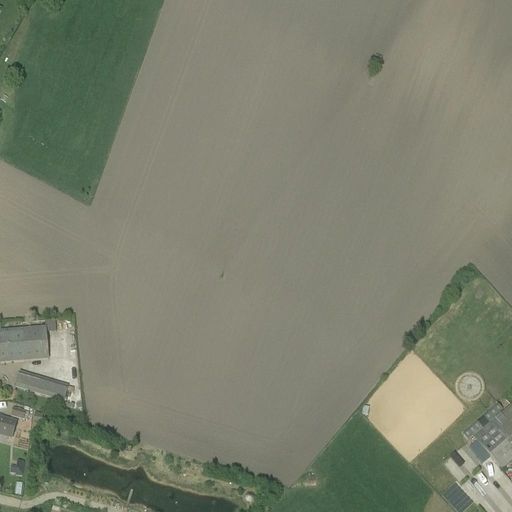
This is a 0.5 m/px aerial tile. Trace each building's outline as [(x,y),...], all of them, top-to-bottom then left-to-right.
[(0,365),(49,361),(46,328),(0,332),(0,365)] [(52,405),(54,406),(62,408),(68,388),(19,373),(15,388),(53,400),(52,405)] [(488,423),(503,411),(502,410),(497,405),(486,414),(483,417),(488,423)] [(511,462),(511,406),(474,439),(502,472),(511,462)] [(10,418),(23,421),(26,412),(13,409),(10,418)] [(16,423),(0,418),(0,436),(12,440),(16,423)] [(17,462),(17,469),(9,469),(9,475),(23,475),(23,462),(17,462)]
